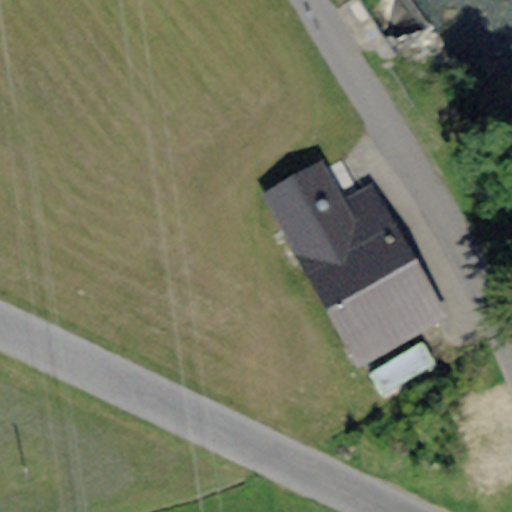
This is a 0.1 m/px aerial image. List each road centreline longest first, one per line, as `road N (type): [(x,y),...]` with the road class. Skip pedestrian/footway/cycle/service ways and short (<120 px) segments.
road 1 (unclassified): [(0,332),(371,511)]
road 2 (unclassified): [(308,0),(448,218),(511,345)]
